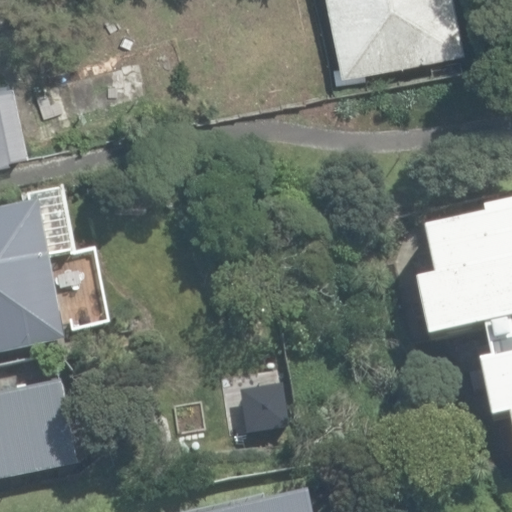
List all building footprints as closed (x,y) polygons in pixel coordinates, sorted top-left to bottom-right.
[(465,49),(456,0),(325,0),(339,72),(465,49)] [(0,159),(11,157),(11,154),(28,150),(13,79),(0,81),(0,159)] [(0,354),(65,341),(58,309),(70,306),(65,282),(58,284),(53,260),(74,256),(62,193),(28,200),(29,209),(0,214),(0,354)] [(511,206),(419,227),(429,276),(408,281),(424,356),(462,348),(481,438),(506,433),(511,461),(511,206)] [(0,480),(78,466),(62,383),(0,394),(0,480)] [(218,511),(311,511),(308,494),(218,511)]
